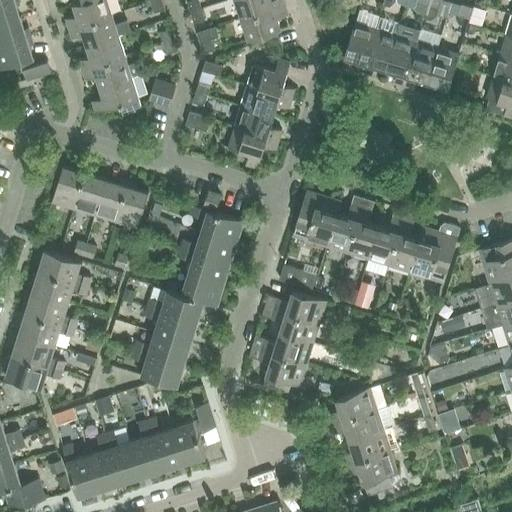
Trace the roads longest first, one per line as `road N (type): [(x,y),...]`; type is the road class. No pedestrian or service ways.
road 1 (residential): [(135,511),(241,473),(244,456),(224,382),(279,193)]
road 2 (residential): [(279,193),(320,71),(296,0)]
road 3 (residential): [(164,158),(193,58),(175,0)]
road 4 (residential): [(0,237),(35,137),(71,137)]
road 5 (residential): [(71,137),(80,110),(47,3)]
road 6 (residential): [(279,193),(164,158)]
